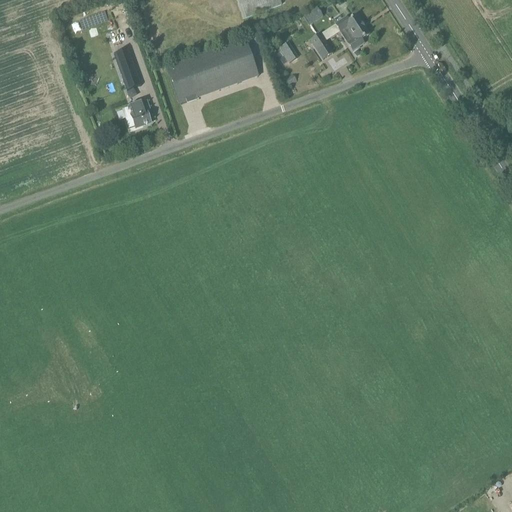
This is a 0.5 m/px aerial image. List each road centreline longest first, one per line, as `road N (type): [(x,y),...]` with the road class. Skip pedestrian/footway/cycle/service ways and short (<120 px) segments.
road 1 (unclassified): [(0,209),(427,55)]
road 2 (secondary): [(511,183),(427,55)]
